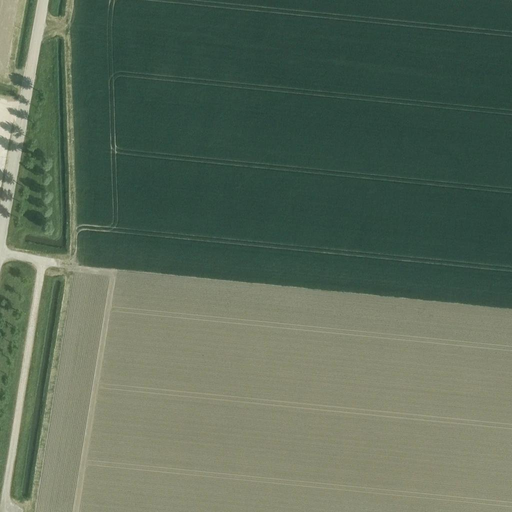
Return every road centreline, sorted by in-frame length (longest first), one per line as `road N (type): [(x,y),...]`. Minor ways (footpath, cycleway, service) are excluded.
road 1 (track): [(0,255),(42,261),(4,497),(9,511)]
road 2 (tertiary): [(0,239),(43,0)]
